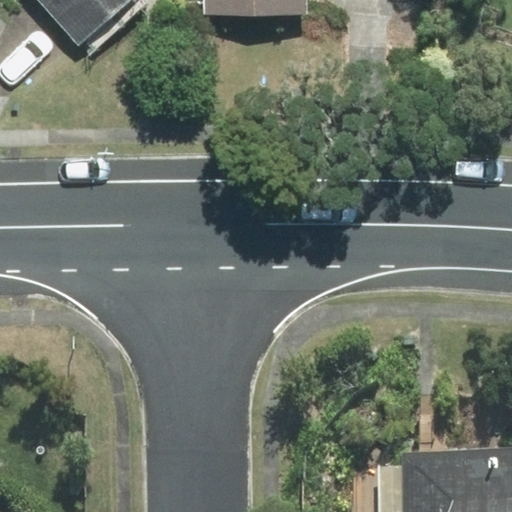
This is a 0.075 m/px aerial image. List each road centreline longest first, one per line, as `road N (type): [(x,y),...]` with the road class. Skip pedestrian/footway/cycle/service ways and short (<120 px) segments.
road 1 (residential): [(511,228),(184,227)]
road 2 (residential): [(193,511),(184,227)]
road 3 (residential): [(184,227),(0,231)]
